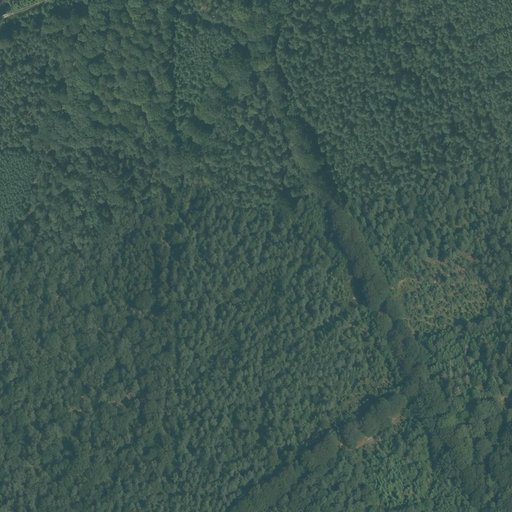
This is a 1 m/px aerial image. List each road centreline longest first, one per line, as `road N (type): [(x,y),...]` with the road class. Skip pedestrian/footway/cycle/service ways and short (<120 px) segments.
road 1 (track): [(0,437),(151,396),(172,379),(181,167),(254,46),(252,34)]
road 2 (track): [(252,34),(481,511)]
road 3 (track): [(252,34),(185,136),(172,177),(161,511)]
road 4 (track): [(0,273),(48,142),(85,0)]
road 5 (track): [(261,511),(422,395)]
